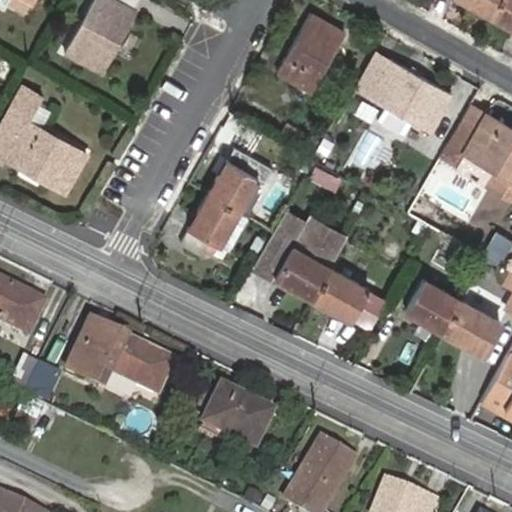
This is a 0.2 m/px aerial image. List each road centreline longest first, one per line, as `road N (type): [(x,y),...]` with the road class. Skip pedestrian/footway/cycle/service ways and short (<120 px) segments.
road 1 (residential): [(511,466),(109,271)]
road 2 (residential): [(109,271),(248,18)]
road 3 (residential): [(372,0),(511,79)]
road 4 (residential): [(109,271),(0,218)]
